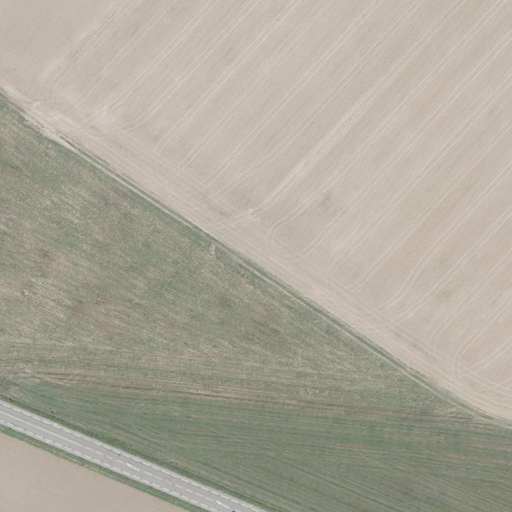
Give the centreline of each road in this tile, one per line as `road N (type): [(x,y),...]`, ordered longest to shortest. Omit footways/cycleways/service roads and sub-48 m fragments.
road 1 (track): [(0,378),(23,374),(511,426)]
road 2 (secondary): [(0,412),(237,511)]
